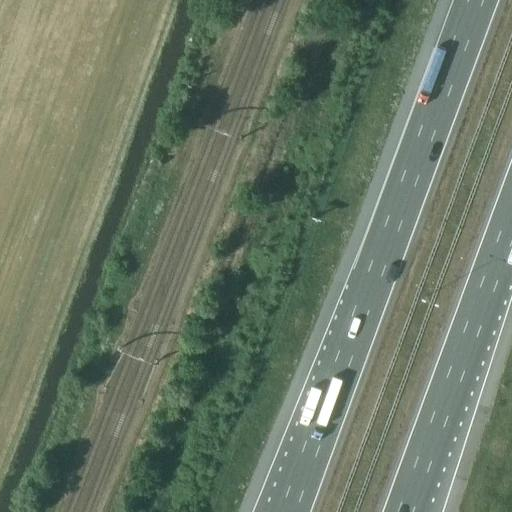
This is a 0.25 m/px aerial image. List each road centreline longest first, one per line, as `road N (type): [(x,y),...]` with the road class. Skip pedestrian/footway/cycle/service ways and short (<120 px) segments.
road 1 (motorway): [(477,0),(289,511)]
road 2 (motorway): [(407,511),(511,221)]
